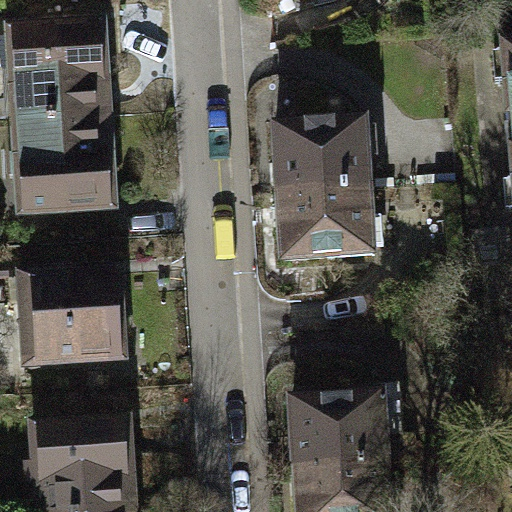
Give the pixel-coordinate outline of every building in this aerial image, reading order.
[(8,33),(15,120),(102,114),(95,26),(8,33)] [(108,202),(102,114),(15,120),(21,209),(108,202)] [(275,125),(280,196),(366,189),(361,121),(275,125)] [(368,255),(366,189),(280,196),(282,260),(368,255)] [(110,270),(20,276),(26,358),(117,351),(110,270)] [(290,406),(294,467),(381,462),(378,396),(290,406)] [(37,427),(40,511),(126,511),(123,441),(122,423),(37,427)] [(385,511),(381,462),(294,467),(296,511),(385,511)]
